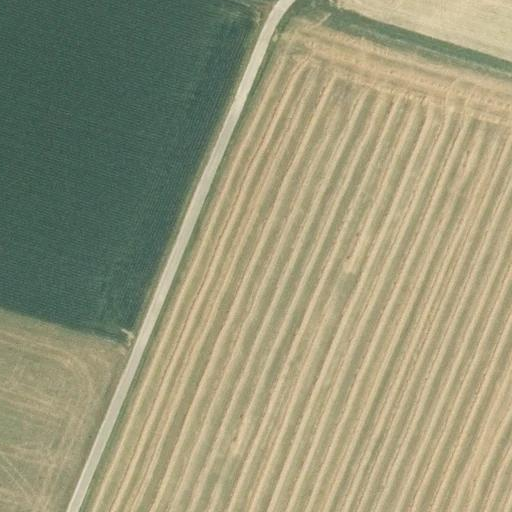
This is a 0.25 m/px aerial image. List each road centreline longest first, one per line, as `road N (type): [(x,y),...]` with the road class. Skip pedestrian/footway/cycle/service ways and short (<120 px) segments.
road 1 (track): [(293,0),(275,21),(74,511)]
road 2 (track): [(511,92),(275,21)]
